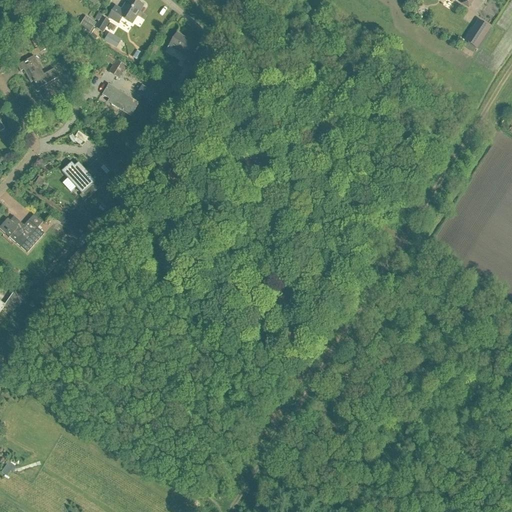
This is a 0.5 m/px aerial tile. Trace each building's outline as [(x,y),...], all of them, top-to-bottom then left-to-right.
[(132,25),(143,7),(132,0),(128,0),(121,11),(116,7),(108,18),(118,25),(122,19),(132,25)] [(90,34),(96,24),(86,18),(80,28),(90,34)] [(103,34),(110,23),(102,18),(95,29),(103,34)] [(479,51),(493,31),(480,22),(465,41),(469,44),(466,48),(473,53),(476,49),(479,51)] [(49,49),(42,38),(48,36),(44,30),(29,39),(35,49),(37,48),(38,50),(31,54),(32,56),(33,55),(34,57),(49,49)] [(189,42),(176,34),(168,47),(187,59),(183,65),(189,69),(197,58),(190,54),(196,45),(190,41),(189,42)] [(114,39),(110,45),(117,49),(120,43),(114,39)] [(137,51),(133,58),(138,62),(142,55),(137,51)] [(119,79),(126,67),(108,56),(103,64),(105,65),(102,70),(119,79)] [(44,76),(35,58),(17,67),(21,73),(24,72),(31,84),(34,83),(36,85),(37,85),(39,89),(60,78),(55,70),(44,76)] [(192,69),(181,86),(187,90),(197,73),(192,69)] [(131,118),(139,104),(109,85),(103,96),(113,102),(111,106),(131,118)] [(157,96),(142,86),(137,94),(153,104),(157,96)] [(121,184),(128,178),(125,174),(129,170),(122,162),(111,172),(121,184)] [(82,195),(80,196),(85,203),(87,201),(110,180),(107,177),(95,164),(87,172),(79,163),(75,167),(72,164),(62,173),(67,178),(75,187),(82,195)] [(62,216),(58,222),(64,225),(68,220),(68,219),(62,215),(62,216)] [(0,229),(28,254),(44,236),(37,229),(29,222),(24,227),(14,218),(11,222),(8,220),(0,229)] [(75,243),(82,236),(74,229),(68,237),(75,243)] [(0,314),(3,310),(2,310),(4,307),(14,314),(23,301),(12,293),(4,305),(0,302),(0,314)]
